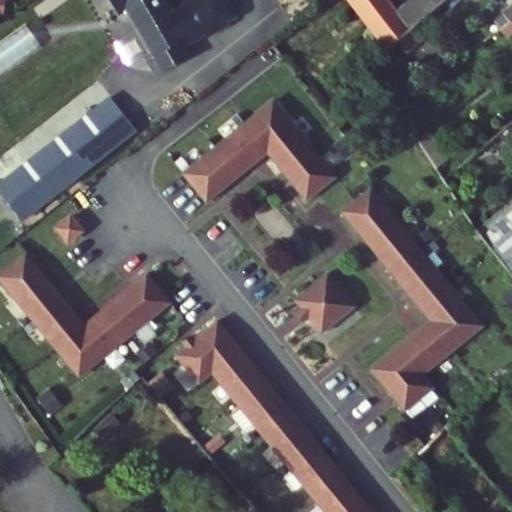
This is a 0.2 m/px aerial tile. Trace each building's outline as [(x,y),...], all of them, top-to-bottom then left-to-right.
[(121,0),(120,11),(131,14),(130,15),(144,36),(146,35),(160,58),(157,64),(165,76),(171,78),(195,64),(197,57),(193,50),(244,19),(232,0),(207,0),(184,14),(178,13),(173,4),(179,1),(178,0),(121,0)] [(419,27),(405,8),(398,0),(358,0),(396,48),(419,27)] [(449,0),(412,0),(405,8),(419,27),(449,0)] [(118,89),(3,181),(32,218),(148,125),(118,89)] [(283,95),(269,107),(273,111),(284,102),(297,118),(300,116),(283,95)] [(273,111),(269,107),(193,170),(217,199),(278,149),(317,196),(346,172),(300,116),(297,118),(284,102),(273,111)] [(382,182),(353,206),(442,314),(383,363),(418,405),(447,381),(437,368),(482,330),(478,326),(489,317),(476,300),(478,298),(382,182)] [(511,207),(485,231),(511,263),(511,207)] [(82,214),(68,226),(80,240),(94,228),(82,214)] [(97,322),(38,251),(9,275),(80,362),(85,358),(94,369),(110,355),(113,358),(162,317),(160,314),(177,300),(167,289),(172,286),(159,270),(97,322)] [(367,301),(339,268),(306,295),(312,303),(321,313),(334,328),(367,301)] [(183,299),(172,286),(167,289),(177,300),(160,314),(162,317),(183,299)] [(496,319),(478,298),(476,300),(489,317),(478,326),(482,330),(496,319)] [(321,313),(312,303),(307,307),(316,318),(321,313)] [(197,343),(188,351),(212,380),(225,370),(343,511),(392,511),(230,316),(207,335),(197,343)] [(197,343),(207,335),(203,332),(194,339),(197,343)] [(85,358),(80,362),(92,375),(113,358),(110,355),(94,369),(85,358)]
